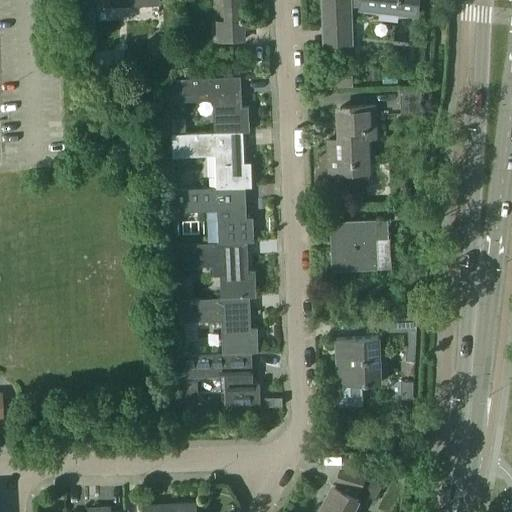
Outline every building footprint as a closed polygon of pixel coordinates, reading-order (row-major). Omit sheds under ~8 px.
[(228,0),(229,22),(217,22),(218,40),(244,39),(242,0),(228,0)] [(321,0),(324,44),(351,43),(349,6),(359,6),(359,7),(416,13),(417,0),(321,0)] [(241,74),(169,78),(170,102),(212,100),(213,132),(243,130),(250,130),(249,105),(242,106),(241,74)] [(422,111),(421,89),(421,88),(399,89),(400,112),(422,111)] [(354,171),(354,182),(370,181),(368,134),(376,134),(374,104),(326,106),(329,172),(354,171)] [(244,161),(243,130),(213,132),(172,134),(173,157),(214,155),(216,187),(245,185),(252,185),(251,161),(244,161)] [(247,216),(245,185),(216,187),(174,189),(175,212),(217,210),(218,242),(248,240),(254,240),(254,216),(247,216)] [(388,217),(332,219),(334,269),(379,267),(378,237),(389,236),(388,217)] [(249,271),(248,240),(218,242),(176,244),(178,267),(219,265),(220,297),(250,296),(257,295),(256,271),(249,271)] [(252,327),(250,296),(220,297),(179,299),(180,322),(221,320),(223,352),(253,351),(259,350),(258,326),(252,327)] [(416,316),(378,317),(378,330),(408,329),(406,368),(414,368),(416,329),(417,329),(416,316)] [(381,381),(380,335),(337,337),(339,382),(344,382),(344,399),(360,398),(359,382),(381,381)] [(254,380),(253,351),(223,352),(181,354),(182,376),(223,374),(225,407),(262,405),(261,380),(254,380)] [(403,380),(402,405),(414,405),(415,381),(403,380)] [(367,474),(342,466),(337,480),(339,481),(336,486),(334,484),(318,511),(352,511),(360,498),(356,496),(360,488),(361,489),(367,474)] [(196,511),(196,503),(144,506),(144,511),(196,511)]
